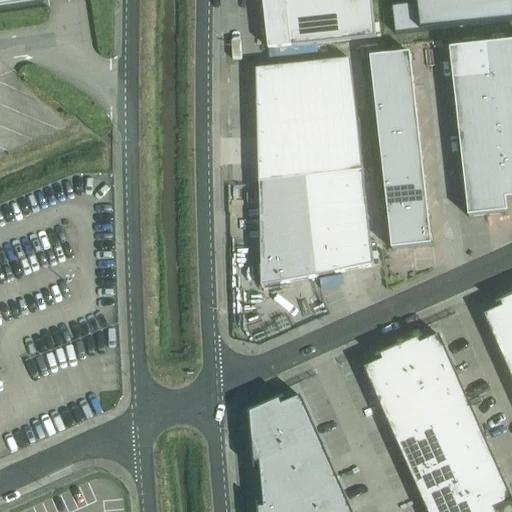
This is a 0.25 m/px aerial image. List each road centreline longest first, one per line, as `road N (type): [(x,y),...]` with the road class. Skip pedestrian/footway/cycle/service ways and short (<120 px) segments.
road 1 (unclassified): [(131,0),(142,422)]
road 2 (unclassified): [(210,391),(202,0)]
road 3 (unclassified): [(210,391),(511,257)]
road 4 (unclassified): [(0,485),(142,422)]
road 5 (unknown): [(131,179),(0,232)]
road 6 (unclassified): [(220,511),(210,391)]
